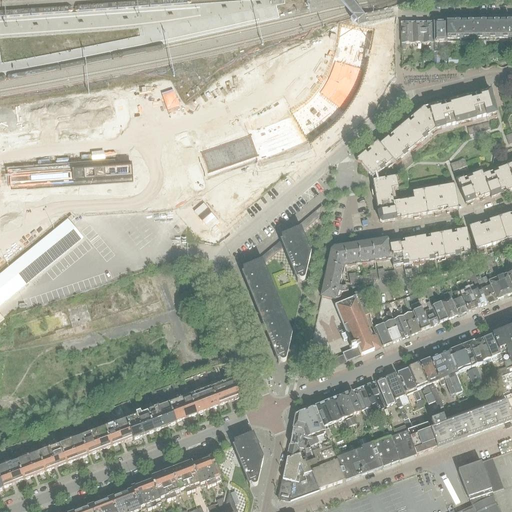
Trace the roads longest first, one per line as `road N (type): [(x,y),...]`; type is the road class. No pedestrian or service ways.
road 1 (residential): [(267,410),(213,273),(220,254),(340,153)]
road 2 (residential): [(267,410),(8,511)]
road 3 (residential): [(267,410),(511,309)]
road 4 (residential): [(511,204),(465,220),(348,238),(351,195),(340,153)]
road 5 (residential): [(511,430),(287,511)]
road 6 (residential): [(340,153),(400,99),(511,74)]
